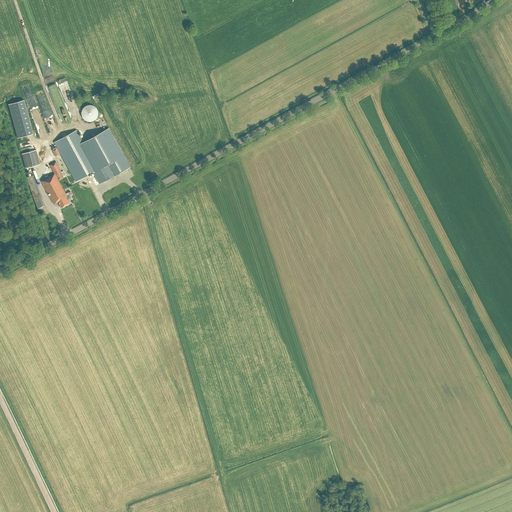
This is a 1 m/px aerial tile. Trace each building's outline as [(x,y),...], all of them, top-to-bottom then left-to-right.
[(55,86),(52,87),(57,100),(60,98),(55,86)] [(19,101),(8,104),(17,137),(33,133),(24,99),(19,101)] [(81,112),(81,114),(81,115),(82,116),(82,118),(83,119),(84,120),(85,121),(87,121),(88,121),(91,121),(93,121),(94,120),(95,119),(97,117),(97,116),(98,115),(98,113),(98,112),(98,111),(96,108),(95,107),(94,106),(93,105),(91,105),(90,105),(89,105),(88,105),(86,106),(85,106),(83,107),(82,109),(82,110),(81,112)] [(48,127),(54,125),(49,110),(43,112),(45,120),(44,121),(48,132),(49,132),(48,127)] [(108,128),(83,142),(98,169),(94,171),(100,183),(129,167),(108,128)] [(76,130),(54,142),(76,181),(94,171),(98,169),(83,142),(76,130)] [(60,154),(56,148),(52,150),(55,157),(60,154)] [(35,150),(22,154),(21,154),(25,168),(39,164),(35,150)] [(65,194),(65,193),(58,180),(65,176),(63,171),(61,172),(56,161),(50,165),(54,174),(41,181),(54,204),(58,202),(61,207),(69,203),(67,199),(70,198),(69,195),(71,194),(70,191),(68,192),(68,193),(65,194)] [(33,175),(29,176),(27,177),(37,208),(44,206),(33,175)]
